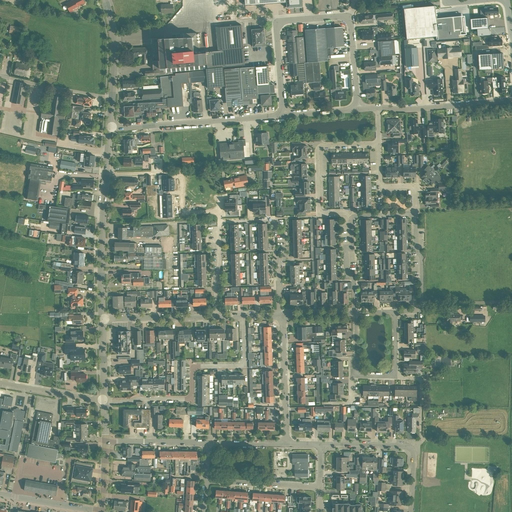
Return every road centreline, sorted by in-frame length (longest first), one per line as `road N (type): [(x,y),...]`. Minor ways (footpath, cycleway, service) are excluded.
road 1 (residential): [(356,109),(347,19),(287,20),(276,31),(282,115)]
road 2 (residential): [(103,400),(189,398),(194,367),(243,366),(242,315)]
road 3 (residential): [(109,129),(282,115)]
road 4 (residential): [(408,511),(413,443),(320,445)]
road 5 (residential): [(351,217),(318,211),(317,149),(378,143)]
road 6 (residential): [(221,225),(275,221),(275,234),(283,234),(278,314)]
road 7 (tertiary): [(102,319),(106,175)]
road 8 (residential): [(377,108),(511,103)]
road 9 (residential): [(284,443),(278,314)]
